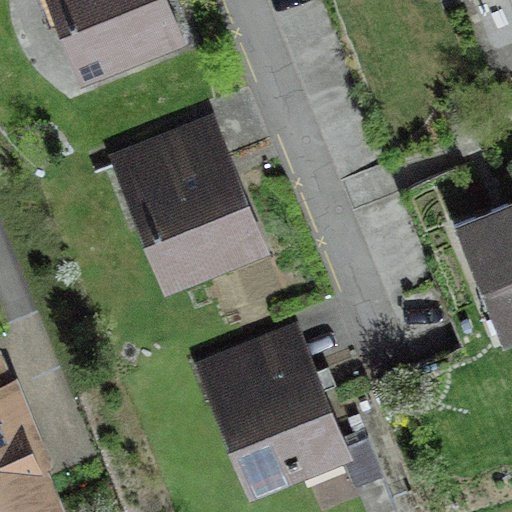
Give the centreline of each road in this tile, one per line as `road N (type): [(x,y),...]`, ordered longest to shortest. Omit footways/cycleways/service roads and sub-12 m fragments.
road 1 (residential): [(239,0),(381,364)]
road 2 (residential): [(0,274),(89,511)]
